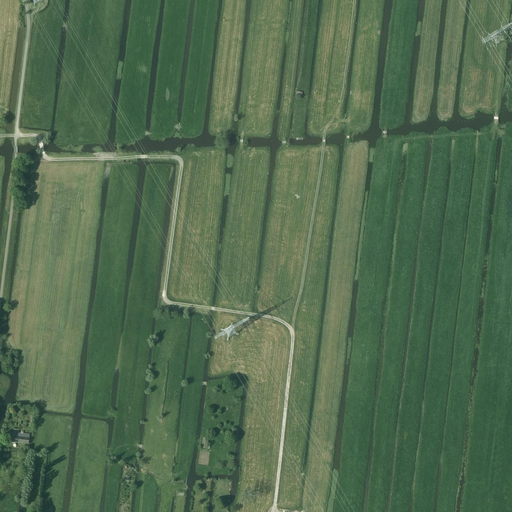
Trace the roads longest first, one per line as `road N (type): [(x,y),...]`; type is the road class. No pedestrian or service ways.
road 1 (track): [(291,328),(272,314),(161,296),(180,186),(182,162),(174,155),(46,159),(34,135),(0,136)]
road 2 (track): [(291,328),(324,130),(341,103),(353,0)]
road 3 (track): [(275,491),(291,328)]
